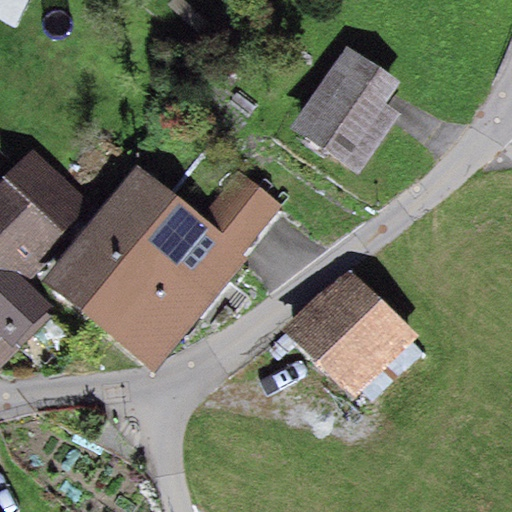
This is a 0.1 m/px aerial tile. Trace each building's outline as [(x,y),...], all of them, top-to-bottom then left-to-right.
[(350,60),(303,129),(357,166),(388,120),(375,111),(391,88),(350,60)] [(86,212),(34,163),(8,191),(60,238),(86,212)] [(149,360),(205,291),(214,299),(244,261),(144,180),(58,286),(149,360)] [(0,353),(42,310),(14,286),(60,238),(8,191),(0,199),(0,353)] [(425,356),(347,277),(294,328),(358,391),(389,360),(406,376),(425,356)]
